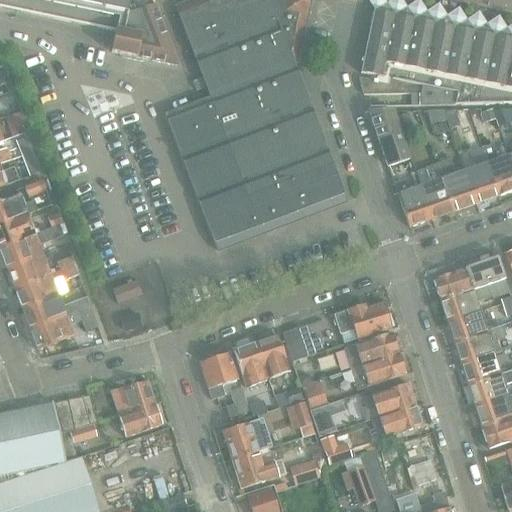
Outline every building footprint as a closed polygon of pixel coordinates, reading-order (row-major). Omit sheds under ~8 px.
[(111,53),(178,67),(151,0),(0,0),(0,7),(115,32),(111,53)] [(166,116),(218,252),(346,203),(293,64),(298,62),(310,0),(194,0),(175,7),(211,99),(192,106),(166,116)] [(373,12),(359,81),(358,85),(363,96),(408,96),(409,107),(511,105),(511,37),(507,29),(495,37),(487,25),(475,33),(467,21),(454,29),(447,17),(435,25),(427,13),(415,21),(407,9),(395,17),(387,4),(375,12),(373,12)] [(196,91),(205,87),(202,78),(193,81),(196,91)] [(499,128),(501,127),(495,110),(480,110),(480,114),(479,114),(483,124),(495,120),(499,128)] [(511,122),(506,110),(495,110),(501,127),(511,122)] [(449,130),(450,129),(444,111),(426,111),(430,125),(446,121),(449,130)] [(450,129),(458,127),(453,111),(444,111),(450,129)] [(4,118),(9,131),(25,125),(20,112),(19,113),(7,117),(4,118)] [(393,112),(370,112),(388,167),(409,160),(393,112)] [(414,132),(408,114),(396,118),(402,136),(414,132)] [(22,157),(32,154),(26,138),(16,142),(22,157)] [(511,191),(511,161),(510,156),(498,160),(493,144),(482,148),(498,197),(511,191)] [(0,165),(0,161),(10,157),(6,148),(0,150),(0,165)] [(498,197),(482,148),(469,152),(474,168),(465,172),(477,204),(498,197)] [(32,154),(22,157),(29,177),(40,173),(32,154)] [(477,204),(465,172),(455,175),(450,159),(437,164),(454,212),(477,204)] [(454,212),(437,164),(425,168),(430,184),(420,187),(432,220),(454,212)] [(0,165),(0,188),(19,181),(14,168),(3,172),(0,165)] [(432,220),(420,187),(410,191),(405,179),(393,183),(409,228),(432,220)] [(28,198),(46,191),(41,180),(24,187),(28,198)] [(0,224),(28,214),(37,211),(33,201),(24,205),(20,194),(0,201),(0,224)] [(0,249),(36,236),(28,214),(0,224),(0,249)] [(58,214),(47,218),(51,229),(60,226),(62,225),(62,224),(58,214)] [(0,250),(8,270),(43,256),(39,245),(63,236),(60,226),(51,229),(36,236),(0,249),(0,250)] [(15,291),(75,267),(71,258),(57,263),(60,271),(51,275),(43,256),(8,270),(15,291)] [(433,281),(439,301),(486,285),(487,286),(504,280),(496,258),(464,269),(464,270),(433,281)] [(23,311),(58,296),(52,280),(62,276),(63,281),(78,275),(75,267),(15,291),(23,311)] [(508,292),(504,280),(487,286),(490,297),(508,292)] [(136,282),(116,290),(112,292),(118,305),(141,296),(136,282)] [(439,301),(447,324),(480,313),(476,302),(490,297),(487,286),(486,285),(439,301)] [(31,331),(89,308),(86,298),(62,307),(58,296),(23,311),(31,331)] [(511,315),(511,303),(511,302),(501,305),(506,318),(511,315)] [(340,335),(342,334),(352,331),(356,341),(390,330),(382,304),(365,310),(363,306),(334,315),(340,335)] [(89,308),(31,331),(38,350),(74,336),(69,325),(80,321),(84,332),(97,328),(89,308)] [(480,313),(447,324),(453,345),(493,331),(492,331),(491,327),(485,329),(480,313)] [(125,330),(141,326),(138,314),(121,319),(125,330)] [(306,326),(281,334),(291,363),(304,358),(316,355),(315,353),(322,351),(317,338),(311,340),(306,326)] [(460,366),(493,355),(500,352),(495,339),(505,336),(502,328),(492,331),(493,331),(453,345),(460,366)] [(343,349),(347,360),(350,370),(398,354),(391,333),(343,349)] [(255,344),(268,380),(289,372),(276,336),(255,344)] [(268,380),(255,344),(233,352),(246,387),(268,380)] [(221,386),(237,381),(229,354),(199,363),(211,401),(225,397),(221,386)] [(398,354),(350,370),(353,383),(356,392),(359,391),(368,388),(368,387),(405,375),(398,354)] [(493,355),(460,366),(467,387),(500,376),(498,371),(493,355)] [(511,383),(511,371),(500,376),(467,387),(474,408),(507,396),(503,386),(511,383)] [(303,375),(296,377),(299,387),(311,383),(309,377),(303,375)] [(110,392),(117,415),(154,405),(147,383),(110,392)] [(325,402),(320,384),(303,389),(309,407),(325,402)] [(366,422),(378,418),(415,406),(408,384),(362,399),(365,410),(362,411),(366,422)] [(229,418),(248,412),(247,406),(241,389),(230,392),(234,405),(226,408),(229,418)] [(299,390),(285,394),(289,406),(303,401),(299,390)] [(88,396),(66,401),(72,432),(93,425),(97,424),(88,396)] [(474,408),(481,430),(511,419),(511,407),(510,408),(507,396),(474,408)] [(66,401),(52,404),(59,435),(69,433),(72,432),(66,401)] [(262,402),(247,406),(248,412),(250,418),(266,414),(262,402)] [(0,476),(63,462),(63,458),(77,454),(73,445),(69,433),(59,435),(52,404),(0,414),(0,476)] [(297,428),(309,425),(302,404),(291,408),(297,428)] [(125,438),(161,427),(154,405),(117,415),(125,438)] [(387,432),(389,438),(422,427),(415,406),(378,418),(383,433),(387,432)] [(328,407),(309,413),(316,432),(317,431),(319,438),(325,435),(337,431),(328,407)] [(263,419),(258,421),(221,432),(231,461),(257,453),(272,448),(263,419)] [(511,419),(481,430),(487,450),(511,441),(511,419)] [(97,439),(93,425),(72,432),(69,433),(73,445),(97,439)] [(336,448),(323,452),(328,466),(351,458),(346,444),(336,448)] [(313,461),(289,469),(295,486),(319,478),(317,471),(326,468),(323,461),(325,461),(320,447),(309,451),(313,461)] [(375,452),(358,458),(362,468),(375,502),(377,511),(391,511),(394,511),(375,452)] [(262,466),(257,453),(231,461),(240,490),(285,475),(280,460),(262,466)] [(0,484),(0,511),(96,511),(79,459),(0,484)] [(429,461),(408,468),(415,487),(435,481),(429,461)] [(362,468),(346,473),(352,490),(358,508),(375,502),(362,468)] [(511,511),(511,482),(500,486),(508,511),(511,511)] [(277,511),(271,490),(246,498),(250,511),(277,511)] [(433,502),(419,507),(421,511),(449,511),(443,493),(431,497),(433,502)] [(175,511),(186,508),(181,495),(142,508),(142,511),(175,511)] [(421,511),(419,507),(418,507),(419,511),(412,511),(412,509),(414,508),(411,497),(396,502),(399,511),(421,511)]
